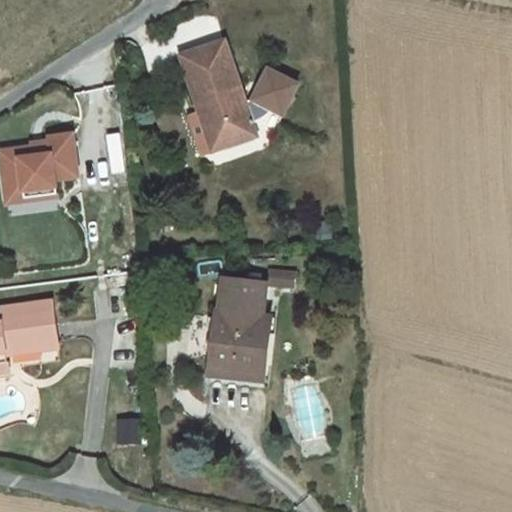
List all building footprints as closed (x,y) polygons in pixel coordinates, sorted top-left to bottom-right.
[(195,39),(221,119),(231,117),(235,132),(273,121),(268,105),(271,104),(277,102),(283,98),(287,93),(296,98),(314,67),(286,51),(268,80),(261,83),(242,25),(195,39)] [(235,132),(231,117),(221,119),(226,135),(235,132)] [(77,137),(0,143),(0,173),(2,203),(61,198),(60,183),(81,181),(77,137)] [(236,295),(229,361),(280,367),(287,301),(280,300),(284,268),(242,263),(238,296),(236,295)] [(24,341),(24,340),(23,334),(73,327),(68,286),(16,295),(18,309),(0,310),(0,350),(1,350),(0,343),(24,341)] [(73,327),(23,334),(24,340),(74,333),(73,327)] [(0,358),(25,356),(24,341),(0,343),(1,350),(0,350),(0,358)]
